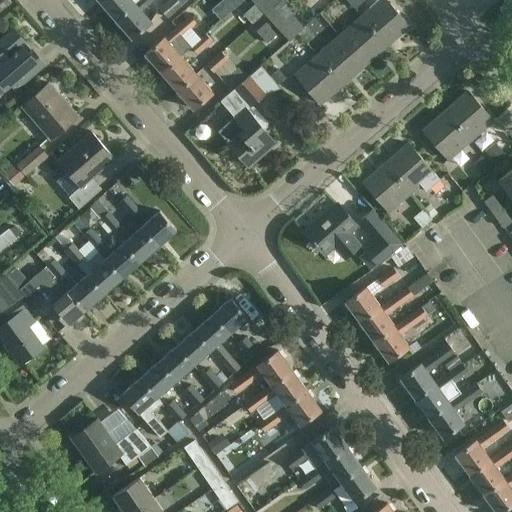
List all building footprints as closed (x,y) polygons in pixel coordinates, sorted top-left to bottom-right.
[(135,3),(134,2),(132,0),(101,0),(100,1),(116,20),(135,3)] [(135,3),(116,20),(132,38),(151,22),(142,11),(154,0),(137,0),(134,2),(135,3)] [(187,0),(168,0),(159,8),(168,17),(187,0)] [(238,0),(216,0),(226,12),(239,1),(238,0)] [(266,16),(274,8),(266,0),(258,0),(255,4),(266,16)] [(346,0),(354,8),(363,0),(346,0)] [(380,0),(361,17),(387,46),(409,26),(386,0),(380,0)] [(331,6),(322,14),(329,22),(338,14),(331,6)] [(274,8),(266,16),(289,41),(304,27),(291,13),(285,20),(274,8)] [(190,15),(160,40),(145,53),(161,72),(180,55),(182,57),(191,48),(182,37),(198,24),(190,15)] [(365,65),(387,46),(361,17),(339,36),(365,65)] [(15,91),(30,79),(45,66),(31,50),(28,52),(23,47),(26,45),(12,29),(0,39),(0,94),(10,86),(15,91)] [(212,41),(205,33),(190,46),(198,54),(212,41)] [(365,65),(339,36),(317,55),(343,85),(365,65)] [(227,60),(220,52),(206,64),(214,73),(227,60)] [(180,55),(161,72),(177,90),(196,74),(182,57),(180,55)] [(320,104),(343,85),(317,55),(295,75),(320,104)] [(278,69),(271,75),(278,84),(286,78),(278,69)] [(196,74),(177,90),(193,109),(212,92),(196,74)] [(217,132),(249,167),(267,150),(277,142),(265,129),(267,127),(267,122),(253,104),(266,93),(250,75),(237,86),(221,101),(234,117),(217,132)] [(49,83),(34,96),(22,106),(51,139),(78,116),(49,83)] [(445,111),(471,140),(493,120),(468,91),(445,111)] [(471,140),(445,111),(423,130),(448,159),(471,140)] [(195,129),(195,135),(199,139),(205,139),(210,135),(210,129),(206,124),(200,124),(195,129)] [(91,131),(76,144),(57,161),(80,187),(69,197),(79,209),(102,189),(92,178),(115,158),(91,131)] [(494,142),(484,151),(488,155),(493,162),(495,164),(506,155),(494,142)] [(408,143),(386,163),(411,192),(419,185),(426,192),(440,180),(408,143)] [(14,185),(27,174),(47,156),(39,146),(14,168),(11,164),(3,171),(14,185)] [(481,156),(473,163),(481,172),(489,165),(481,156)] [(411,192),(386,163),(363,182),(389,211),(411,192)] [(463,192),(473,184),(457,166),(448,175),(463,192)] [(511,168),(508,172),(498,180),(511,198),(511,168)] [(127,195),(118,203),(131,217),(140,209),(127,195)] [(484,201),(493,214),(502,208),(492,195),(484,201)] [(140,261),(158,245),(142,227),(132,236),(122,225),(121,226),(99,199),(91,206),(122,244),(124,243),(140,261)] [(338,204),(306,233),(314,242),(313,243),(315,246),(316,244),(324,254),(325,253),(332,247),(341,257),(344,261),(362,246),(349,232),(357,225),(338,204)] [(429,204),(423,210),(431,219),(438,213),(429,204)] [(493,214),(503,228),(511,222),(502,208),(493,214)] [(422,209),(414,217),(423,227),(431,219),(423,210),(422,209)] [(142,227),(158,245),(176,229),(160,211),(142,227)] [(378,265),(402,244),(392,233),(389,235),(370,213),(361,221),(361,224),(378,244),(368,253),(378,265)] [(122,244),(114,251),(104,240),(103,241),(91,227),(89,229),(79,217),(73,223),(105,259),(106,259),(122,277),(140,261),(124,243),(122,244)] [(0,234),(0,252),(17,239),(9,228),(0,234)] [(104,293),(122,277),(106,259),(105,259),(95,268),(73,243),(71,244),(61,232),(55,237),(87,275),(104,293)] [(17,239),(0,252),(0,267),(25,248),(17,239)] [(55,258),(47,265),(85,309),(104,293),(87,275),(77,284),(55,258)] [(20,289),(25,295),(36,308),(45,301),(67,326),(85,309),(47,265),(36,275),(20,289)] [(380,306),(372,294),(399,275),(393,267),(346,301),(360,321),(380,306)] [(18,300),(25,295),(20,289),(9,277),(0,283),(0,310),(8,322),(0,327),(0,333),(11,348),(9,349),(20,363),(42,347),(27,326),(33,321),(18,300)] [(328,283),(319,289),(324,295),(332,289),(328,283)] [(360,321),(374,341),(395,326),(394,326),(387,315),(414,295),(407,286),(380,306),(360,321)] [(229,333),(232,330),(247,317),(231,298),(212,315),(229,333)] [(401,334),(428,315),(435,309),(429,301),(394,326),(395,326),(374,341),(389,361),(409,346),(401,334)] [(212,315),(194,330),(211,349),(210,350),(232,374),(241,367),(218,342),(229,333),(212,315)] [(193,365),(210,350),(211,349),(194,330),(176,346),(193,365)] [(246,337),(237,344),(250,359),(259,351),(246,337)] [(435,383),(435,382),(427,371),(454,352),(448,343),(401,378),(415,397),(435,383)] [(470,345),(456,356),(457,356),(445,365),(450,371),(450,372),(462,364),(476,353),(470,345)] [(158,362),(174,381),(193,365),(176,346),(158,362)] [(237,393),(264,374),(271,384),(271,385),(292,370),(278,350),(231,384),(237,393)] [(158,362),(140,378),(156,397),(174,381),(158,362)] [(435,383),(415,397),(429,417),(450,403),(441,391),(468,372),(462,364),(450,372),(450,371),(435,382),(435,383)] [(210,368),(201,376),(214,390),(223,382),(210,368)] [(306,390),(292,370),(271,385),(271,384),(244,403),(251,413),(278,393),(286,405),(306,390)] [(162,403),(156,397),(140,378),(121,394),(160,438),(167,431),(151,413),(162,403)] [(455,410),(466,403),(482,391),(477,383),(450,403),(429,417),(443,437),(464,422),(455,410)] [(191,384),(183,392),(196,406),(204,398),(191,384)] [(321,410),(306,390),(286,405),(300,425),(321,410)] [(173,400),(165,408),(178,422),(186,414),(173,400)] [(511,419),(511,403),(501,411),(509,422),(511,419)] [(259,423),(265,432),(281,421),(274,411),(259,423)] [(146,465),(151,462),(158,456),(158,455),(162,451),(155,442),(151,446),(137,428),(127,435),(128,436),(115,446),(97,420),(72,437),(96,471),(120,454),(126,463),(125,464),(126,465),(139,456),(146,465)] [(456,454),(470,474),(490,459),(482,448),(509,428),(503,420),(456,454)] [(333,426),(312,441),(326,461),(347,446),(333,426)] [(230,444),(222,433),(207,444),(215,455),(230,444)] [(184,447),(192,459),(196,464),(198,468),(209,460),(195,439),(184,447)] [(249,464),(268,450),(261,441),(242,454),(249,464)] [(470,474),(484,494),(504,479),(504,478),(496,467),(511,455),(511,442),(490,459),(470,474)] [(361,466),(347,446),(326,461),(340,481),(361,466)] [(291,469),(308,458),(301,449),(285,460),(291,469)] [(198,468),(212,489),(223,481),(209,460),(198,468)] [(375,486),(361,466),(340,481),(355,501),(375,486)] [(255,511),(269,501),(260,490),(270,483),(260,469),(237,486),(255,511)] [(306,489),(321,478),(315,469),(300,480),(306,489)] [(504,479),(484,494),(497,511),(500,511),(511,503),(511,489),(510,487),(511,485),(511,472),(504,478),(504,479)] [(140,477),(130,484),(113,495),(124,511),(132,511),(154,497),(140,477)] [(223,481),(212,489),(227,509),(237,502),(223,481)] [(320,509),(336,497),(329,488),(313,500),(320,509)] [(164,511),(154,497),(132,511),(164,511)] [(393,511),(387,503),(374,511),(393,511)]
